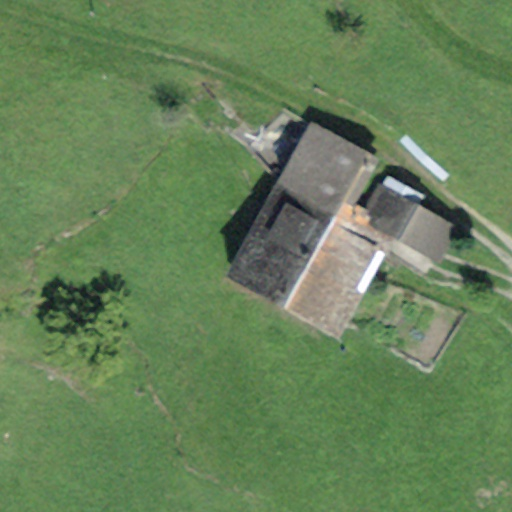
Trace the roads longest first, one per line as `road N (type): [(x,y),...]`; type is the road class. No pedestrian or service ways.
road 1 (track): [(511,248),(392,147),(295,91),(164,44)]
road 2 (track): [(511,74),(470,60),(408,0)]
